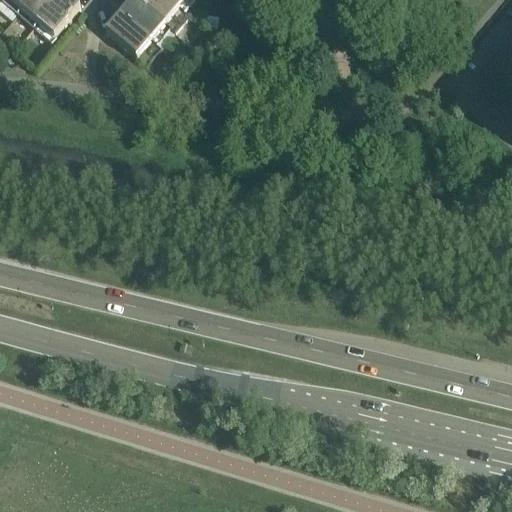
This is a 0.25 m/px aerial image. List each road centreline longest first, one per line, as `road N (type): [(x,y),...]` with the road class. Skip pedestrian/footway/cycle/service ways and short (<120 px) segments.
road 1 (primary): [(0,328),(511,458)]
road 2 (primary): [(511,397),(0,274)]
road 3 (unclassified): [(0,393),(393,511)]
